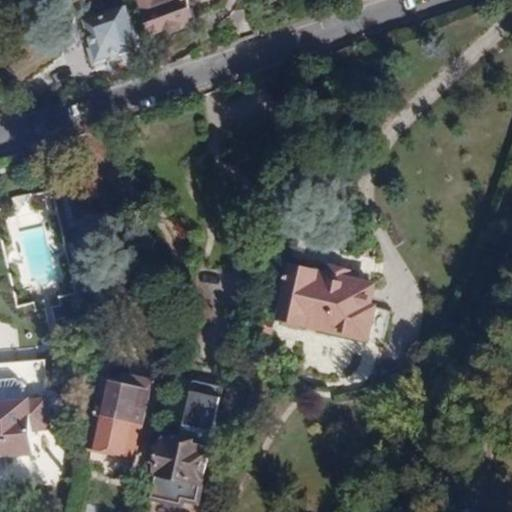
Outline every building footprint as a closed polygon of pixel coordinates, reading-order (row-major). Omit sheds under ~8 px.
[(136,49),(119,0),(112,0),(67,15),(84,66),(136,49)] [(128,0),(131,9),(156,0),(128,0)] [(171,24),(183,20),(177,0),(156,0),(131,9),(139,34),(154,30),(155,35),(173,30),(171,24)] [(242,7),(209,18),(217,45),(251,35),(242,7)] [(51,194),(12,197),(14,217),(13,217),(22,311),(62,307),(51,194)] [(310,316),(334,322),(333,328),(371,337),(378,306),(371,305),(376,283),(290,262),(284,286),(292,287),(291,293),(288,292),(283,315),(309,321),(310,316)] [(0,440),(27,443),(28,420),(46,421),(49,380),(0,376),(0,440)] [(149,390),(105,381),(90,452),(135,461),(149,390)] [(211,444),(166,435),(156,483),(172,486),(175,470),(187,473),(186,482),(203,485),(211,444)]
